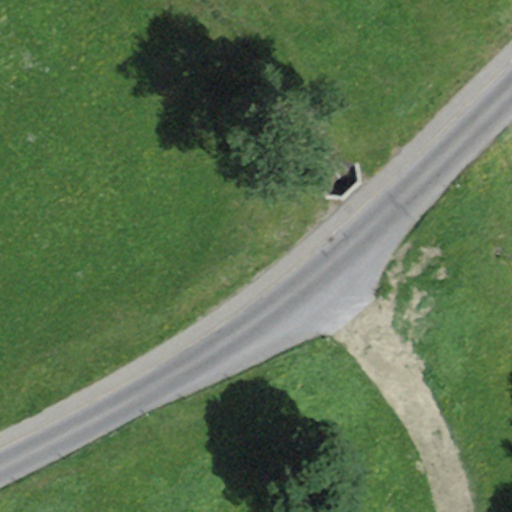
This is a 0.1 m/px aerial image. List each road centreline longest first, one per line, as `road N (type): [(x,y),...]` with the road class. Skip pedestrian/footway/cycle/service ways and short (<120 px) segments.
road 1 (tertiary): [(511,89),(313,278),(171,379),(0,464)]
road 2 (track): [(452,511),(440,464),(404,391),(313,278)]
